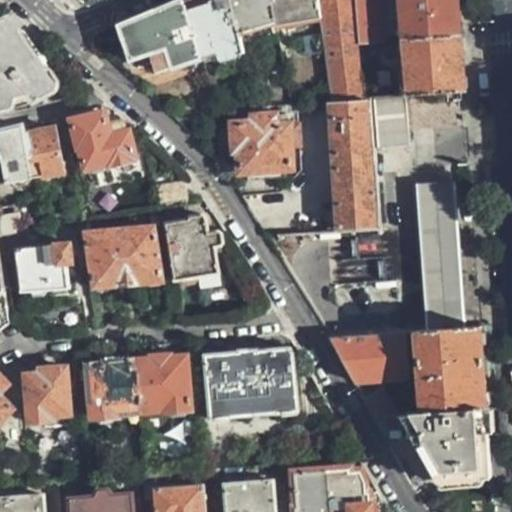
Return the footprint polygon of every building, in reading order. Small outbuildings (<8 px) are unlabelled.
[(182,0),(149,15),(119,28),(130,59),(150,53),(157,71),(171,67),(172,70),(202,61),(202,60),(183,0),(182,0)] [(231,0),(183,0),(202,60),(229,53),(231,60),(244,57),(239,36),(231,0)] [(231,0),(239,36),(276,23),(271,0),(231,0)] [(318,18),(315,0),(271,0),(276,23),(277,25),(318,18)] [(315,0),(318,18),(328,102),(363,100),(360,44),(356,0),(315,0)] [(356,0),(360,44),(404,40),(460,35),(459,6),(458,0),(356,0)] [(0,111),(14,107),(15,97),(23,93),(32,101),(56,87),(55,80),(49,69),(45,69),(31,51),(18,33),(19,28),(5,18),(0,20),(0,111)] [(463,64),(460,35),(404,40),(408,96),(465,92),(463,64)] [(407,145),(404,99),(374,102),(376,146),(407,145)] [(335,203),(337,230),(372,227),(363,100),(328,102),(330,132),(333,169),(335,203)] [(136,155),(130,131),(125,131),(123,124),(118,122),(113,123),(108,124),(106,115),(103,115),(101,113),(73,119),(79,147),(82,146),(87,168),(108,161),(109,164),(133,158),(132,157),(136,155)] [(286,168),(282,114),(238,118),(238,125),(235,125),(237,149),(241,149),(243,170),(247,170),(248,178),(282,175),(282,167),(286,168)] [(22,126),(1,131),(0,133),(0,145),(9,183),(12,183),(11,186),(15,188),(16,188),(26,186),(29,184),(28,180),(66,172),(56,128),(24,135),(22,126)] [(187,199),(184,179),(156,184),(160,203),(187,199)] [(452,182),(415,184),(428,329),(465,325),(452,182)] [(13,205),(0,206),(0,235),(17,232),(13,205)] [(222,244),(223,242),(224,240),(225,237),(223,235),(221,233),(218,231),(215,231),(212,231),(210,232),(205,214),(189,217),(189,221),(167,225),(175,279),(218,272),(216,259),(214,245),(219,245),(222,244)] [(392,225),(372,227),(337,230),(328,230),(333,292),(397,287),(392,225)] [(161,280),(153,227),(88,234),(94,287),(161,280)] [(17,232),(0,235),(0,240),(2,252),(16,250),(21,292),(70,286),(66,265),(75,263),(71,242),(30,247),(27,231),(17,232)] [(465,325),(451,326),(428,329),(420,329),(435,427),(487,406),(484,369),(481,324),(465,325)] [(406,331),(327,338),(355,384),(409,377),(406,331)] [(297,379),(295,354),(289,345),(207,354),(211,417),(299,408),(297,379)] [(139,361),(143,410),(165,408),(165,410),(192,408),(187,356),(170,358),(170,354),(153,356),(153,360),(139,361)] [(119,412),(143,410),(139,361),(124,362),(123,359),(106,361),(106,363),(90,365),(94,416),(120,414),(119,412)] [(72,413),(68,367),(41,369),(41,375),(27,377),(31,421),(52,420),(52,415),(72,413)] [(0,422),(14,409),(0,392),(0,391),(8,384),(0,375),(0,422)] [(394,449),(407,438),(377,388),(363,397),(394,449)] [(491,457),(487,406),(435,427),(415,436),(440,481),(493,477),(491,457)] [(349,468),(296,473),(299,506),(303,505),(303,511),(374,511),(374,507),(370,501),(370,491),(366,491),(365,478),(362,474),(359,470),(350,472),(349,468)] [(57,481),(59,511),(135,511),(133,492),(114,493),(107,489),(100,490),(95,494),(94,478),(88,478),(57,481)] [(273,511),(275,511),(273,481),(227,484),(227,511),(273,511)] [(206,511),(204,486),(156,490),(157,511),(206,511)] [(51,511),(50,494),(0,498),(0,511),(51,511)]
